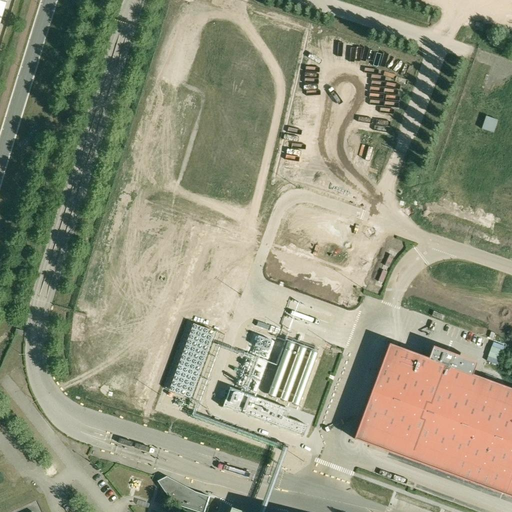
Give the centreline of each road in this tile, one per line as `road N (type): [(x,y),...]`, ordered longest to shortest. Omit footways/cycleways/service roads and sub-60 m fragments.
road 1 (unknown): [(274,483),(329,307)]
road 2 (tertiary): [(0,162),(49,0)]
